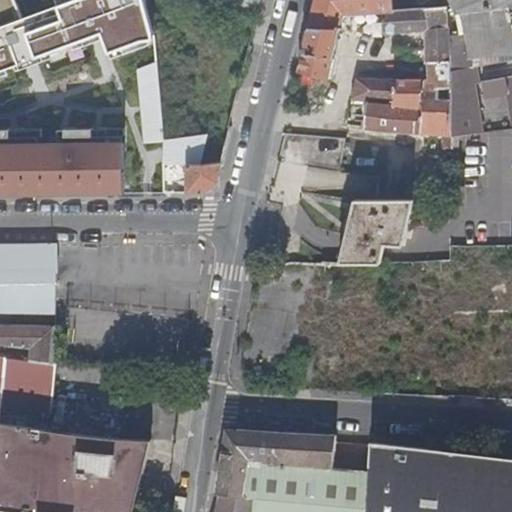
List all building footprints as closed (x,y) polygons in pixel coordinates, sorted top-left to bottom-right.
[(0,0),(0,75),(120,31),(125,103),(163,100),(159,42),(146,0),(0,0)] [(200,0),(254,12),(256,0),(200,0)] [(318,0),(311,30),(341,32),(341,31),(342,25),(344,20),(345,15),(353,15),(384,13),(384,12),(395,11),(394,0),(318,0)] [(511,9),(511,0),(450,0),(458,16),(462,15),(508,10),(511,9)] [(431,60),(431,61),(452,61),(451,40),(450,24),(450,8),(395,11),(384,12),(384,13),(385,34),(430,32),(430,49),(431,60)] [(462,15),(463,21),(509,11),(508,10),(462,15)] [(466,37),(471,62),(473,62),(511,56),(511,27),(509,11),(463,21),(466,37)] [(306,54),(335,59),(341,32),(311,30),(306,54)] [(466,37),(451,40),(452,61),(453,74),(473,70),(474,70),(473,62),(471,62),(466,37)] [(406,51),(407,62),(431,60),(430,49),(406,51)] [(302,72),(331,80),(335,59),(306,54),(302,72)] [(426,65),(431,64),(431,61),(431,60),(407,62),(401,62),(403,73),(427,72),(426,65)] [(431,64),(432,76),(453,76),(453,74),(452,61),(431,61),(431,64)] [(475,85),(454,89),(454,138),(481,134),(476,86),(481,86),(479,76),(478,69),(474,70),(473,70),(475,85)] [(453,76),(454,89),(475,85),(473,70),(453,74),(453,76)] [(432,76),(432,82),(433,81),(433,89),(454,89),(453,76),(432,76)] [(487,98),(509,95),(507,79),(484,83),(487,98)] [(354,102),(356,102),(372,104),(425,109),(424,82),(359,81),(354,102)] [(425,109),(372,104),(370,121),(369,129),(445,137),(445,150),(454,150),(454,138),(454,89),(433,89),(433,81),(432,82),(424,82),(425,109)] [(0,195),(126,193),(125,143),(0,144),(0,195)] [(223,159),(188,162),(188,192),(207,192),(220,179),(223,159)] [(344,246),(340,264),(368,264),(381,264),(383,253),(386,245),(404,245),(414,201),(407,201),(404,201),(379,201),(355,201),(344,246)] [(0,313),(58,315),(58,255),(58,245),(0,246),(0,313)] [(34,361),(58,364),(58,327),(0,325),(0,357),(3,358),(4,347),(34,348),(34,361)] [(305,389),(354,390),(355,338),(334,337),(333,366),(306,365),(305,389)] [(0,432),(1,424),(4,393),(57,398),(61,364),(58,364),(34,361),(10,358),(10,359),(3,358),(0,357),(0,432)] [(0,511),(2,511),(11,511),(135,511),(153,441),(95,438),(1,424),(0,432),(0,511)] [(223,495),(218,511),(330,511),(335,468),(339,440),(339,435),(241,428),(241,430),(230,429),(219,494),(223,495)] [(414,511),(418,444),(373,442),(371,472),(369,511),(414,511)] [(335,468),(330,511),(511,511),(511,449),(418,444),(414,511),(369,511),(371,472),(335,468)]
